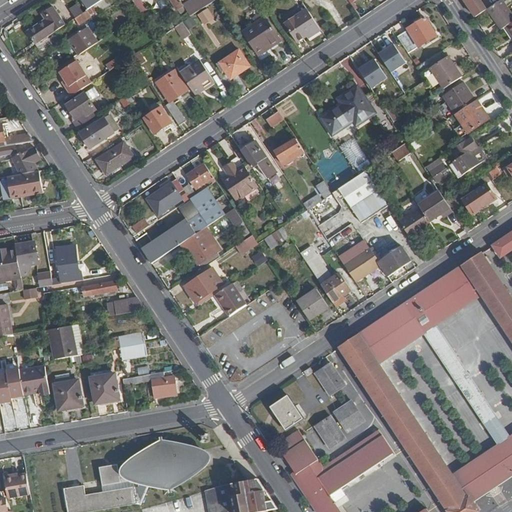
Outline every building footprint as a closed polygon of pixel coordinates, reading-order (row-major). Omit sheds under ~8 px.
[(88,9),(82,0),(61,0),(60,1),(64,7),(68,5),(76,18),(88,9)] [(183,6),(178,0),(169,0),(176,10),(183,6)] [(190,17),(214,0),(191,0),(183,6),(190,17)] [(238,0),(237,0),(218,0),(216,2),(221,10),(228,4),(229,6),(238,0)] [(263,4),(259,0),(248,0),(247,1),(254,10),(263,4)] [(478,0),(463,0),(475,17),(486,10),(478,0)] [(511,22),(511,11),(504,0),(500,0),(486,9),(500,31),(506,27),(511,22)] [(78,25),(103,8),(99,2),(88,9),(76,18),(74,19),(78,25)] [(37,44),(66,24),(53,5),(43,12),(47,19),(29,31),(37,44)] [(319,27),(306,8),(283,24),(295,43),(319,27)] [(278,41),(262,18),(240,32),(257,56),(278,41)] [(409,55),(438,36),(426,18),(408,29),(409,31),(398,38),(409,55)] [(190,35),(182,22),(174,27),(183,40),(190,35)] [(80,53),(96,43),(87,28),(71,39),(80,53)] [(406,63),(393,44),(379,53),(392,73),(406,63)] [(229,80),(249,67),(238,49),(218,62),(229,80)] [(109,69),(121,62),(117,56),(106,63),(109,69)] [(462,77),(448,56),(430,68),(444,89),(462,77)] [(213,81),(199,59),(186,68),(184,66),(178,70),(197,99),(202,95),(199,90),(213,81)] [(386,78),(374,59),(365,66),(363,63),(357,68),(371,89),(386,78)] [(90,84),(76,62),(59,74),(68,88),(65,90),(70,97),(90,84)] [(185,121),(172,101),(186,91),(173,72),(156,83),(169,103),(165,105),(178,125),(185,121)] [(475,102),(469,94),(467,95),(461,86),(443,98),(455,115),(475,102)] [(395,125),(374,93),(364,99),(356,87),(344,95),(346,100),(321,117),(331,134),(352,120),(356,126),(373,113),(386,132),(395,125)] [(96,116),(83,95),(65,106),(74,120),(72,122),(76,128),(96,116)] [(488,120),(476,101),(475,102),(455,115),(468,134),(488,120)] [(171,122),(161,108),(144,119),(154,134),(171,122)] [(276,110),(264,119),(271,127),(283,118),(276,110)] [(88,150),(112,133),(102,118),(94,124),(94,123),(77,134),(88,150)] [(34,143),(30,136),(6,141),(6,142),(7,148),(14,146),(34,143)] [(353,169),(368,159),(351,136),(337,146),(353,169)] [(296,157),(293,153),(301,148),(295,137),(275,151),(281,161),(285,158),(288,163),(296,157)] [(481,163),(473,151),(477,148),(470,138),(457,146),(464,156),(450,166),(458,178),(481,163)] [(276,173),(255,142),(241,152),(252,169),(259,164),(268,179),(276,173)] [(396,160),(411,149),(407,143),(391,153),(396,160)] [(130,159),(120,144),(94,162),(103,177),(130,159)] [(0,157),(15,154),(14,146),(7,148),(0,148),(0,157)] [(38,172),(34,164),(41,160),(35,149),(21,156),(13,162),(22,175),(37,173),(38,172)] [(255,187),(237,160),(223,169),(228,176),(221,180),(235,201),(255,187)] [(445,176),(442,172),(446,169),(442,163),(429,172),(436,183),(445,176)] [(195,189),(207,180),(211,185),(216,182),(204,164),(186,176),(195,189)] [(487,170),(491,179),(501,174),(497,165),(487,170)] [(387,205),(365,171),(332,193),(341,208),(357,198),(359,201),(350,207),(361,223),(387,205)] [(42,195),(37,173),(22,175),(6,178),(9,201),(42,195)] [(182,189),(176,180),(154,195),(165,211),(181,201),(183,203),(189,200),(182,189)] [(233,208),(216,182),(211,185),(228,212),(233,208)] [(496,197),(486,183),(462,199),(472,213),(496,197)] [(194,197),(187,186),(182,189),(189,200),(194,197)] [(223,215),(205,189),(194,197),(189,200),(198,213),(177,228),(178,230),(142,253),(150,265),(179,245),(202,230),(223,215)] [(309,208),(332,193),(328,189),(306,204),(309,208)] [(450,207),(439,190),(418,204),(420,207),(429,221),(450,207)] [(418,232),(431,224),(429,221),(420,207),(399,222),(408,235),(416,229),(418,232)] [(243,222),(233,208),(228,212),(226,213),(236,227),(243,222)] [(319,223),(327,236),(349,223),(341,210),(319,223)] [(143,217),(130,226),(136,234),(148,225),(143,217)] [(218,251),(213,242),(207,246),(202,239),(206,236),(202,230),(179,245),(183,252),(186,250),(197,266),(218,251)] [(264,250),(281,239),(276,231),(259,242),(264,250)] [(511,233),(492,247),(499,258),(511,249),(511,233)] [(241,255),(257,243),(250,234),(234,246),(241,255)] [(379,265),(371,252),(362,240),(337,256),(354,282),(379,265)] [(39,266),(35,245),(16,248),(16,251),(19,269),(39,266)] [(410,260),(400,246),(382,258),(376,249),(371,252),(379,265),(387,277),(403,266),(407,272),(414,267),(410,261),(410,260)] [(82,282),(76,249),(58,252),(63,278),(68,277),(69,284),(82,282)] [(19,269),(16,251),(0,253),(0,281),(21,277),(19,269)] [(261,251),(251,256),(257,266),(266,260),(261,251)] [(351,290),(339,272),(333,277),(316,251),(304,258),(333,302),(351,290)] [(511,297),(483,253),(339,348),(446,511),(478,511),(473,503),(511,477),(511,297)] [(210,293),(223,284),(213,269),(184,287),(197,306),(212,296),(210,293)] [(50,286),(47,270),(38,272),(41,288),(50,286)] [(119,293),(117,284),(84,290),(85,298),(119,293)] [(245,305),(230,284),(214,295),(228,316),(245,305)] [(24,298),(37,297),(36,288),(23,289),(24,298)] [(329,309),(317,292),(298,305),(310,322),(329,309)] [(0,336),(11,335),(6,304),(6,303),(6,295),(0,296),(0,336)] [(147,313),(140,301),(112,306),(114,318),(147,313)] [(78,357),(73,326),(57,328),(62,360),(78,357)] [(147,346),(146,336),(119,341),(121,350),(147,346)] [(149,358),(147,346),(121,350),(123,363),(149,358)] [(345,386),(330,364),(314,375),(329,397),(345,386)] [(308,376),(313,373),(309,368),(304,371),(308,376)] [(51,398),(46,370),(21,374),(25,400),(41,398),(42,400),(51,398)] [(178,396),(173,371),(152,375),(154,388),(153,389),(155,400),(178,396)] [(120,403),(115,377),(91,381),(96,407),(120,403)] [(84,409),(79,383),(56,387),(61,413),(84,409)] [(303,420),(288,396),(270,408),(285,431),(303,420)] [(365,420),(353,402),(335,415),(347,433),(365,420)] [(347,438),(332,415),(313,428),(328,450),(347,438)] [(340,490),(395,454),(379,431),(322,469),(299,435),(283,445),(288,453),(285,455),(284,454),(282,456),(295,475),(299,473),(308,486),(302,493),(315,511),(339,511),(334,504),(330,497),(340,490)] [(202,435),(200,434),(199,435),(202,437),(203,440),(201,442),(202,443),(204,441),(206,441),(208,442),(209,441),(206,439),(206,438),(207,434),(207,433),(205,436),(202,435)] [(118,471),(119,478),(124,480),(132,484),(141,486),(152,489),(163,490),(173,489),(185,485),(192,481),(199,475),(205,470),(201,449),(190,445),(183,443),(174,443),(167,443),(157,445),(150,447),(136,456),(118,471)] [(119,478),(118,471),(117,464),(99,468),(102,487),(120,484),(119,478)] [(30,496),(27,475),(5,480),(9,500),(30,496)] [(268,511),(267,506),(270,505),(269,495),(259,481),(223,488),(206,493),(209,511),(268,511)] [(141,486),(132,484),(133,489),(84,497),(82,485),(65,488),(68,511),(82,511),(135,503),(136,504),(138,504),(141,486)] [(345,497),(340,490),(330,497),(334,504),(345,497)] [(8,511),(5,493),(0,494),(0,511),(8,511)]
